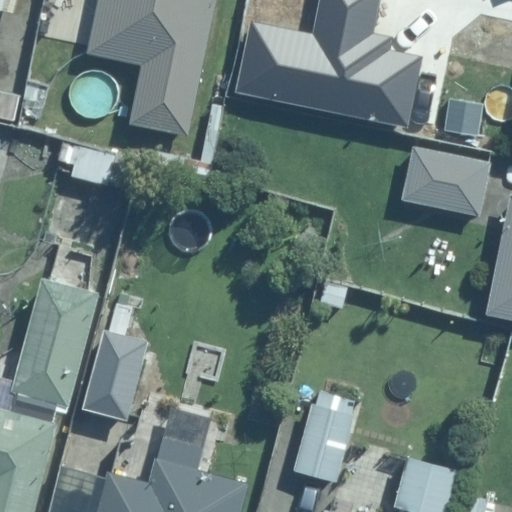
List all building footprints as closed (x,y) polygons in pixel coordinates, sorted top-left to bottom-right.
[(9,0),(0,0),(0,14),(4,16),(9,0)] [(189,138),(215,0),(101,0),(90,58),(142,69),(131,127),(189,138)] [(490,0),(402,0),(398,19),(481,38),(490,0)] [(131,156),(80,146),(73,180),(125,190),(131,156)] [(490,165),(414,151),(405,202),(481,216),(490,165)] [(511,199),(489,314),(511,318),(511,199)] [(72,407),(102,296),(48,281),(18,392),(72,407)] [(129,417),(145,346),(106,337),(91,408),(129,417)] [(341,485),(356,415),(312,406),(298,476),(341,485)] [(38,511),(62,426),(0,408),(0,511),(38,511)] [(450,511),(460,470),(409,458),(398,508),(416,511),(450,511)] [(56,511),(243,511),(250,482),(155,461),(150,482),(112,474),(109,488),(64,478),(56,511)]
